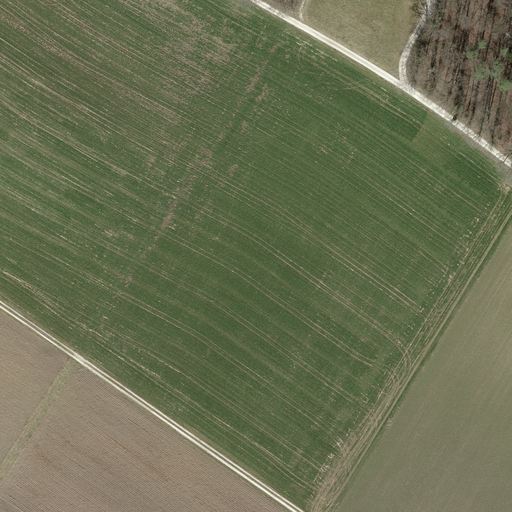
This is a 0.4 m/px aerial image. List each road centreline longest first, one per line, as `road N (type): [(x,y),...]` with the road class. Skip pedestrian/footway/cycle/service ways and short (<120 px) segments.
road 1 (track): [(0,304),(299,511)]
road 2 (track): [(511,163),(256,0)]
